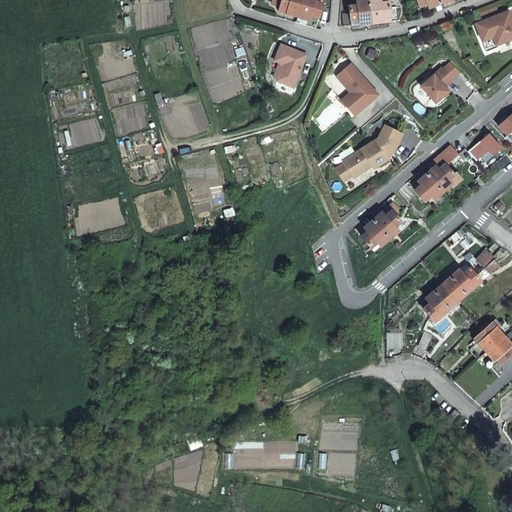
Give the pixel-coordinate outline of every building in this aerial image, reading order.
[(280,9),(299,14),(303,0),(274,0),(274,2),(281,4),(280,9)] [(303,0),(299,14),(311,18),(312,13),(320,15),(323,2),(319,1),(315,0),(303,0)] [(342,24),(370,21),(367,0),(356,0),(357,3),(349,4),(349,10),(341,11),(342,24)] [(367,0),(370,21),(396,18),(395,0),(367,0)] [(511,37),(511,16),(509,9),(476,22),(487,50),(498,46),(497,44),(496,41),(500,40),(501,42),(511,37)] [(307,53),(281,43),(274,59),(284,63),(277,79),(293,86),(307,53)] [(354,114),(378,93),(351,62),(336,75),(350,91),(341,99),(354,114)] [(442,66),(421,85),(435,101),(449,90),(446,87),(454,80),(442,66)] [(373,167),(389,157),(387,154),(393,150),(402,133),(385,124),(378,136),(343,159),(344,162),(336,167),(343,179),(352,174),(354,176),(364,169),(365,166),(368,164),(369,166),(372,164),(373,167)] [(438,169),(444,163),(446,162),(439,153),(428,162),(432,167),(435,165),(438,169)] [(453,174),(444,163),(438,169),(435,165),(432,167),(426,172),(441,190),(450,182),(447,179),(453,174)] [(432,198),(441,190),(426,172),(417,180),(420,184),(414,189),(423,199),(429,194),(432,198)] [(453,174),(447,179),(450,182),(451,185),(460,178),(454,172),(453,174)] [(392,200),(381,210),(384,214),(391,208),(393,210),(397,207),(392,200)] [(372,217),(387,235),(396,227),(393,223),(399,218),(393,210),(391,208),(384,214),(381,210),(372,217)] [(360,233),(369,244),(375,239),(378,242),(378,243),(387,235),(372,217),(363,224),(366,228),(360,233)] [(393,223),(396,227),(403,222),(399,218),(393,223)] [(358,229),(360,233),(366,228),(363,224),(358,229)] [(372,247),(378,242),(375,239),(369,244),(372,247)] [(478,260),(486,266),(494,257),(486,250),(478,260)] [(467,264),(461,270),(465,275),(471,269),(467,264)] [(460,301),(483,281),(471,269),(465,275),(461,270),(445,284),(460,301)] [(460,301),(445,284),(429,299),(432,303),(425,310),(436,322),(460,301)] [(432,303),(429,299),(422,305),(425,310),(432,303)] [(480,343),(488,351),(506,336),(499,328),(502,325),(497,320),(488,328),(483,333),(479,335),(483,340),(480,343)] [(403,323),(388,322),(387,338),(402,339),(403,323)] [(480,330),(483,333),(488,328),(486,325),(480,330)] [(434,334),(426,330),(418,344),(426,348),(434,334)] [(511,342),(506,336),(488,351),(495,359),(498,357),(502,361),(511,353),(511,342)] [(498,357),(495,359),(494,360),(497,365),(502,361),(498,357)] [(476,433),(468,440),(473,446),(481,439),(476,433)] [(489,450),(485,444),(476,450),(481,456),(489,450)]
